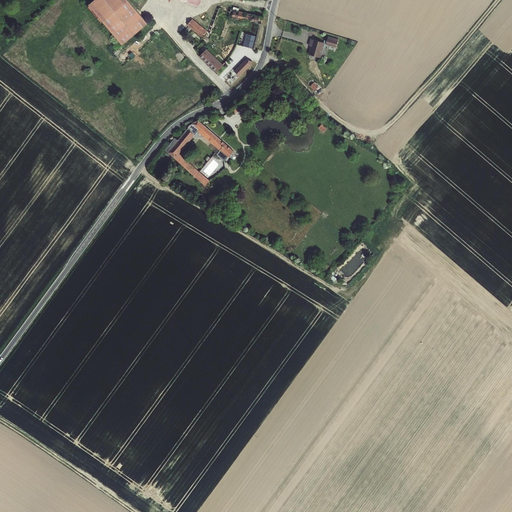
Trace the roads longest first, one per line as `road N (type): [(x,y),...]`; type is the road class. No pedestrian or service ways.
road 1 (tertiary): [(0,360),(158,143),(229,96)]
road 2 (track): [(264,51),(344,120),(377,130),(497,0)]
road 3 (track): [(348,297),(140,167)]
road 4 (track): [(0,419),(135,511)]
road 5 (residential): [(153,0),(229,96)]
